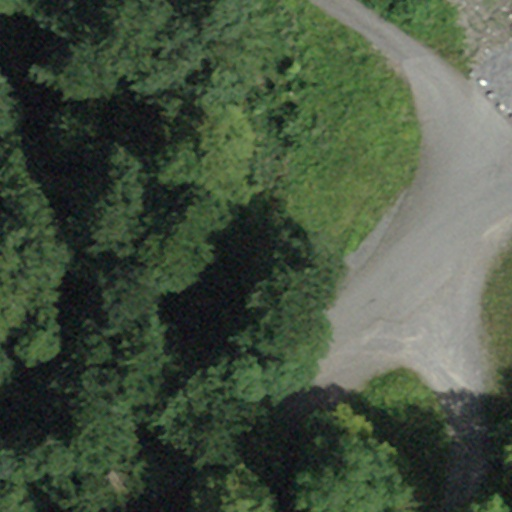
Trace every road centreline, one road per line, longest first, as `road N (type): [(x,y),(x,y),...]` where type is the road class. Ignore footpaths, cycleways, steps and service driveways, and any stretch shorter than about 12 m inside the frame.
road 1 (unclassified): [(511,187),(112,511)]
road 2 (track): [(458,227),(460,407),(422,511)]
road 3 (track): [(506,190),(354,14),(330,0)]
